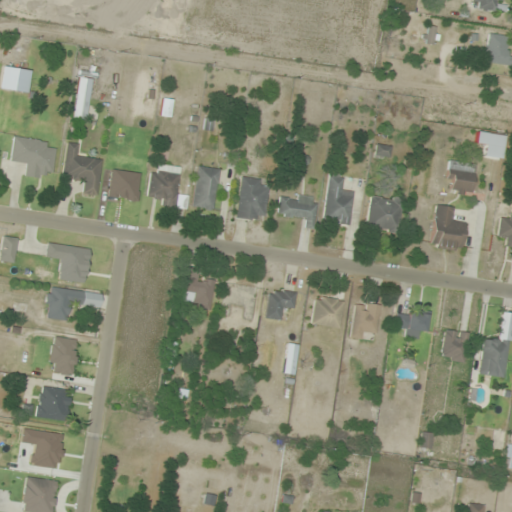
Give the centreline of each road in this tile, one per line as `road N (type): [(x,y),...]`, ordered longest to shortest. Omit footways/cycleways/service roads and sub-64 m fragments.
road 1 (residential): [(511,288),(0,212)]
road 2 (residential): [(125,228),(80,511)]
